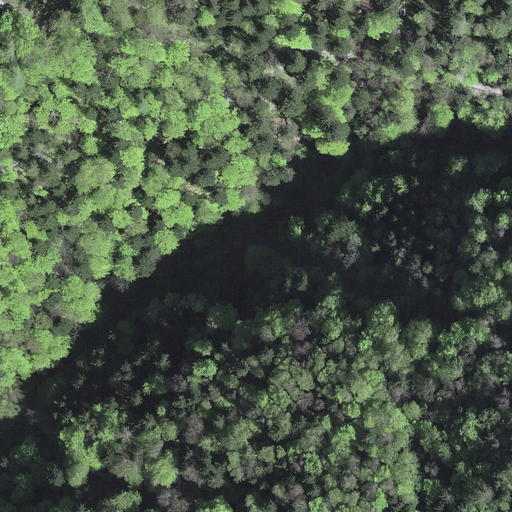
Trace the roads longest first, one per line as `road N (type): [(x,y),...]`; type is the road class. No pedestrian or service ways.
road 1 (track): [(511,95),(397,53),(337,53),(210,94),(147,105),(0,169)]
road 2 (track): [(437,511),(423,484),(412,378),(448,313),(465,229),(486,197),(511,185)]
road 3 (track): [(337,53),(22,14),(0,1)]
